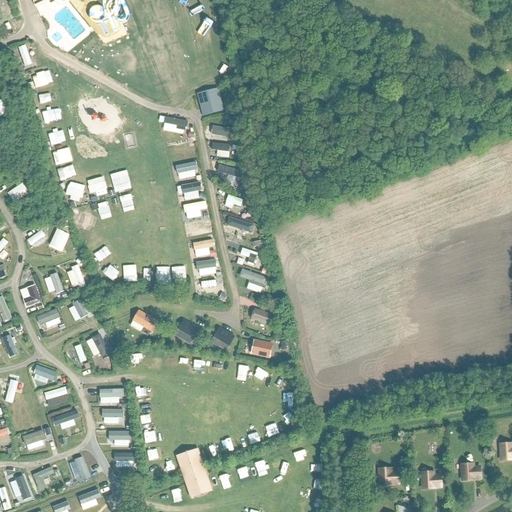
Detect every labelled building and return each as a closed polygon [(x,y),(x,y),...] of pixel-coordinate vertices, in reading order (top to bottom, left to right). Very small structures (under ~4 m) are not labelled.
[(133,23),(145,19),(141,4),(129,8),(133,23)] [(134,27),(140,40),(150,36),(145,22),(134,27)] [(57,33),(50,36),(53,43),(60,41),(57,33)] [(142,45),(147,56),(157,51),(152,40),(142,45)] [(16,46),(23,66),(30,64),(23,44),(16,46)] [(208,48),(211,61),(223,59),(221,46),(208,48)] [(147,58),(151,70),(164,67),(160,54),(147,58)] [(181,72),(176,73),(179,86),(196,81),(193,66),(181,69),(181,72)] [(34,87),(47,83),(43,71),(31,75),(34,87)] [(163,85),(169,83),(165,71),(160,73),(162,80),(161,80),(163,85)] [(164,89),(169,101),(178,98),(173,86),(164,89)] [(218,89),(195,94),(202,117),(224,110),(218,89)] [(36,92),(40,106),(45,104),(41,90),(36,92)] [(42,110),(45,122),(50,121),(47,108),(42,110)] [(183,133),(186,120),(163,116),(161,129),(183,133)] [(102,120),(96,120),(97,135),(112,134),(111,129),(103,129),(102,120)] [(227,135),(227,128),(210,126),(210,134),(227,135)] [(125,145),(133,145),(132,134),(124,135),(125,145)] [(172,153),(187,152),(186,142),(171,144),(172,153)] [(209,151),(215,152),(214,156),(228,157),(229,144),(211,142),(209,151)] [(59,171),(63,170),(64,174),(70,172),(66,157),(56,160),(59,171)] [(175,162),(175,173),(195,172),(195,161),(175,162)] [(65,177),(60,179),(64,188),(69,186),(65,177)] [(11,199),(26,191),(21,180),(5,189),(11,199)] [(181,193),(200,190),(198,180),(180,183),(181,193)] [(103,185),(93,187),(94,194),(104,192),(103,185)] [(223,201),(239,207),(242,198),(226,193),(223,201)] [(117,211),(128,207),(123,194),(112,198),(117,211)] [(105,199),(95,202),(98,215),(108,213),(105,199)] [(183,203),(184,211),(200,208),(199,200),(183,203)] [(205,232),(204,218),(189,219),(190,233),(205,232)] [(55,248),(63,230),(55,226),(46,245),(55,248)] [(24,236),(30,245),(45,236),(39,227),(24,236)] [(187,246),(211,245),(211,238),(187,239),(187,246)] [(102,246),(91,250),(95,263),(106,259),(102,246)] [(254,264),(253,247),(237,248),(237,258),(245,258),(245,264),(254,264)] [(196,273),(214,271),(213,259),(195,261),(196,273)] [(134,280),(134,263),(121,263),(122,280),(134,280)] [(64,268),(70,285),(82,281),(76,264),(64,268)] [(256,280),(258,272),(242,267),(240,276),(256,280)] [(170,269),(170,276),(184,275),(183,268),(170,269)] [(56,274),(44,275),(45,294),(57,293),(56,274)] [(199,286),(214,285),(213,277),(198,278),(199,286)] [(24,306),(39,301),(33,281),(18,286),(24,306)] [(80,296),(70,300),(78,319),(87,315),(80,296)] [(55,318),(57,323),(60,322),(54,307),(35,314),(39,324),(55,318)] [(275,316),(255,309),(253,318),(252,320),(271,326),(275,316)] [(132,322),(130,326),(141,332),(148,336),(151,332),(151,333),(157,322),(139,311),(132,322)] [(183,320),(174,336),(190,345),(199,329),(183,320)] [(213,339),(210,343),(226,352),(227,351),(235,337),(219,328),(213,339)] [(99,352),(101,356),(108,352),(98,332),(84,339),(92,355),(99,352)] [(7,357),(15,355),(12,343),(14,342),(12,333),(1,336),(7,357)] [(253,341),(250,355),(269,359),(272,345),(253,341)] [(79,343),(73,345),(78,361),(84,359),(79,343)] [(128,355),(127,366),(136,366),(137,355),(128,355)] [(30,378),(52,381),(54,368),(32,365),(30,378)] [(15,384),(0,388),(0,391),(2,397),(18,391),(15,384)] [(44,399),(65,393),(63,385),(42,391),(44,399)] [(99,391),(101,404),(96,405),(98,417),(109,415),(107,390),(99,391)] [(6,406),(14,429),(26,425),(19,402),(6,406)] [(76,412),(51,417),(53,425),(78,420),(76,412)] [(25,435),(27,445),(46,442),(44,432),(25,435)] [(511,444),(501,445),(501,461),(511,460),(511,448),(511,444)] [(190,452),(184,454),(177,460),(188,492),(197,492),(203,491),(210,484),(199,453),(190,452)] [(269,458),(271,465),(280,461),(277,454),(269,458)] [(75,477),(84,474),(78,459),(69,463),(75,477)] [(308,472),(318,472),(317,460),(307,461),(308,472)] [(42,478),(59,472),(55,462),(30,471),(37,490),(45,487),(43,482),(42,478)] [(263,464),(256,465),(257,472),(265,471),(263,464)] [(472,465),(462,465),(462,481),(473,480),(473,479),(481,479),(480,468),(473,468),(472,465)] [(390,469),(379,470),(380,486),(391,485),(391,484),(399,484),(398,473),(390,473),(390,469)] [(213,473),(217,483),(226,480),(222,470),(213,473)] [(433,473),(422,473),(423,489),(434,489),(434,488),(441,487),(440,476),(433,477),(433,473)] [(24,482),(20,483),(19,479),(13,481),(20,500),(30,496),(24,482)] [(2,486),(0,486),(0,500),(4,510),(10,507),(2,486)]
